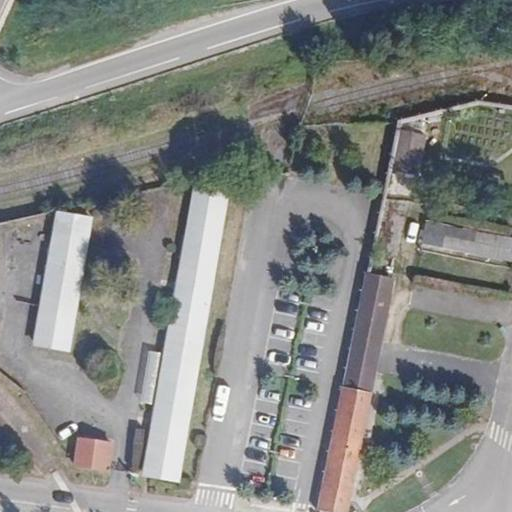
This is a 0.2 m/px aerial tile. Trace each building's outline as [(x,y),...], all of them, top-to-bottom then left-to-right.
[(414,186),(422,147),(393,141),(386,180),(414,186)] [(177,482),(228,188),(196,182),(145,476),(177,482)] [(90,218),(58,212),(36,345),(68,350),(90,218)] [(496,257),(500,237),(427,222),(423,241),(496,257)] [(367,275),(319,510),(326,511),(327,510),(338,511),(346,511),(394,280),(367,275)] [(112,444),(79,439),(75,465),(108,470),(112,444)]
